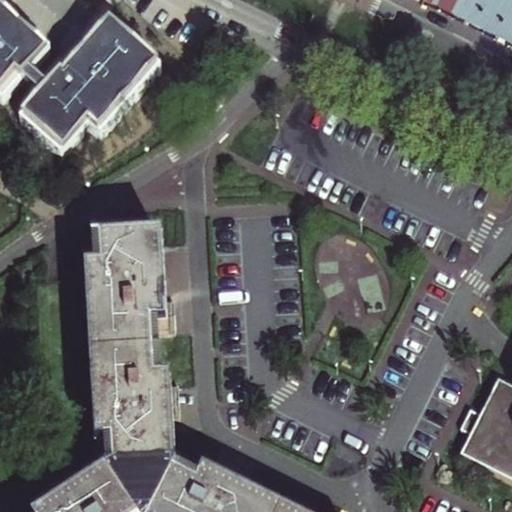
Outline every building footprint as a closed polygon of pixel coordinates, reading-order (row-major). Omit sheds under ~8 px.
[(489,22),(500,0),(462,0),(459,6),(489,22)] [(511,0),(500,0),(489,22),(511,32),(511,0)] [(0,96),(17,77),(22,82),(46,56),(0,14),(0,96)] [(158,73),(108,29),(24,124),(64,159),(91,128),(102,137),(158,73)] [(88,282),(93,369),(98,455),(106,455),(108,485),(177,480),(173,425),(172,394),(163,394),(160,337),(168,336),(166,305),(163,250),(93,254),(95,282),(88,282)] [(176,336),(175,304),(166,305),(168,336),(176,336)] [(511,394),(500,389),(483,423),(472,417),(462,435),(474,441),(463,462),(511,486),(511,394)] [(179,394),(172,394),(173,425),(181,424),(179,394)] [(237,491),(210,478),(206,487),(232,500),(237,491)] [(256,511),(232,500),(206,487),(205,486),(201,494),(177,480),(161,511),(256,511)] [(126,511),(108,485),(68,511),(126,511)]
